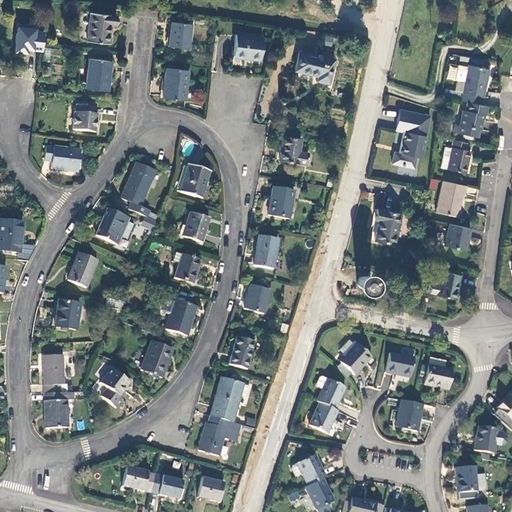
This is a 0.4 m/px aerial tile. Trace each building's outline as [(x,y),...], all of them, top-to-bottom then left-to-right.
[(115,25),(117,16),(90,12),(86,40),(107,43),(110,24),(115,25)] [(188,49),(191,25),(171,23),(168,47),(188,49)] [(39,26),(18,24),(15,53),(29,55),(30,51),(42,52),(45,30),(40,30),(39,26)] [(260,61),(263,39),(235,35),(233,56),(250,58),(250,59),(260,61)] [(107,91),(111,61),(89,58),(85,88),(107,91)] [(331,90),(333,66),(297,64),(296,84),(319,85),(319,89),(331,90)] [(459,100),(466,102),(481,105),(488,69),(466,65),(459,100)] [(184,102),(188,71),(165,68),(162,99),(184,102)] [(485,115),(486,106),(481,105),(466,102),(464,110),(462,110),(459,125),(454,124),(452,132),(476,138),(478,130),(479,130),(480,127),(482,114),(485,115)] [(92,114),(93,107),(76,104),(73,130),(95,132),(97,115),(92,114)] [(421,152),(429,118),(399,112),(394,132),(405,134),(400,156),(393,154),(391,165),(412,170),(417,151),(421,152)] [(464,150),(465,142),(452,140),(446,169),(464,173),(469,151),(464,150)] [(77,172),(80,150),(45,146),(43,161),(50,162),(50,169),(77,172)] [(297,165),(300,152),(281,149),(277,173),(305,179),(307,167),(297,165)] [(130,203),(127,211),(144,218),(147,210),(140,207),(154,171),(134,163),(120,199),(130,203)] [(209,171),(189,164),(180,192),(200,199),(209,171)] [(431,179),(429,189),(437,190),(438,180),(431,179)] [(463,194),(465,186),(442,181),(435,212),(456,216),(461,193),(463,194)] [(288,220),(293,192),(273,188),(267,216),(288,220)] [(394,245),(401,214),(377,209),(375,220),(379,221),(374,241),(394,245)] [(107,210),(99,228),(102,229),(109,211),(107,210)] [(102,229),(99,228),(96,236),(116,244),(119,236),(127,240),(133,225),(127,222),(128,218),(109,211),(102,229)] [(201,243),(208,219),(189,213),(182,237),(201,243)] [(145,218),(141,228),(145,229),(149,220),(146,219),(145,218)] [(21,235),(23,224),(0,220),(0,250),(17,253),(19,235),(21,235)] [(156,223),(149,220),(145,229),(152,232),(156,223)] [(468,237),(470,228),(448,224),(444,246),(464,250),(466,237),(468,237)] [(273,270),(278,240),(258,236),(253,267),(273,270)] [(85,289),(96,261),(79,254),(67,282),(85,289)] [(179,265),(174,279),(192,285),(200,261),(175,254),(172,263),(179,265)] [(456,301),(460,276),(440,273),(436,298),(456,301)] [(370,280),(369,279),(368,278),(366,277),(365,277),(363,277),(362,277),(360,278),(359,279),(358,280),(357,281),(357,283),(357,284),(357,286),(358,287),(359,288),(360,289),(361,290),(363,290),(364,290),(366,290),(367,289),(369,288),(370,287),(370,286),(371,284),(371,283),(370,281),(370,280)] [(262,315),(269,291),(251,286),(244,310),(262,315)] [(76,331),(80,305),(59,301),(54,328),(76,331)] [(186,337),(195,308),(174,301),(164,331),(186,337)] [(400,309),(409,311),(410,303),(401,301),(400,309)] [(246,370),(254,343),(237,338),(229,366),(246,370)] [(346,356),(355,347),(349,341),(340,351),(346,356)] [(161,380),(172,351),(151,343),(140,372),(161,380)] [(358,344),(355,347),(346,356),(340,362),(341,363),(351,373),(354,375),(371,357),(358,344)] [(409,378),(413,359),(389,353),(384,373),(409,378)] [(42,357),(43,395),(59,394),(59,387),(64,386),(63,356),(42,357)] [(452,370),(443,369),(437,367),(438,360),(428,358),(423,385),(447,391),(452,370)] [(437,367),(443,369),(445,362),(438,360),(437,367)] [(347,377),(351,373),(341,363),(337,367),(347,377)] [(117,398),(128,384),(111,370),(100,385),(105,389),(99,397),(114,409),(121,401),(117,398)] [(344,388),(321,377),(319,378),(315,385),(316,387),(321,390),(316,402),(318,403),(334,410),(344,388)] [(220,379),(209,418),(232,424),(239,396),(242,386),(242,385),(220,379)] [(249,388),(242,386),(239,396),(246,398),(249,388)] [(511,420),(511,390),(497,409),(511,420)] [(59,394),(43,395),(44,431),(67,430),(66,402),(73,402),(73,394),(59,394)] [(421,405),(400,401),(395,428),(416,432),(421,405)] [(326,434),(337,412),(334,410),(318,403),(308,426),(326,434)] [(237,434),(240,426),(232,424),(209,418),(207,426),(205,425),(197,453),(217,458),(222,439),(231,441),(234,433),(237,434)] [(498,430),(478,427),(474,450),(494,454),(495,446),(501,447),(507,444),(508,439),(502,434),(498,433),(498,430)] [(321,479),(325,477),(313,455),(291,466),(289,470),(293,478),(300,474),(306,486),(321,479)] [(457,493),(476,491),(475,475),(474,466),(454,468),(457,493)] [(152,494),(156,476),(148,474),(148,472),(128,468),(124,484),(137,487),(136,490),(152,494)] [(475,475),(476,491),(483,490),(484,488),(484,482),(481,479),(481,475),(475,475)] [(164,477),(156,476),(152,494),(167,497),(168,494),(180,497),(184,481),(165,476),(164,477)] [(220,504),(225,484),(203,478),(199,495),(211,498),(210,501),(220,504)] [(306,486),(303,488),(315,511),(326,511),(329,509),(327,504),(332,502),(321,479),(306,486)] [(288,494),(290,501),(300,498),(298,491),(288,494)] [(350,499),(349,503),(347,511),(379,511),(381,506),(374,505),(374,504),(350,499)] [(347,511),(349,503),(344,501),(341,511),(347,511)]
